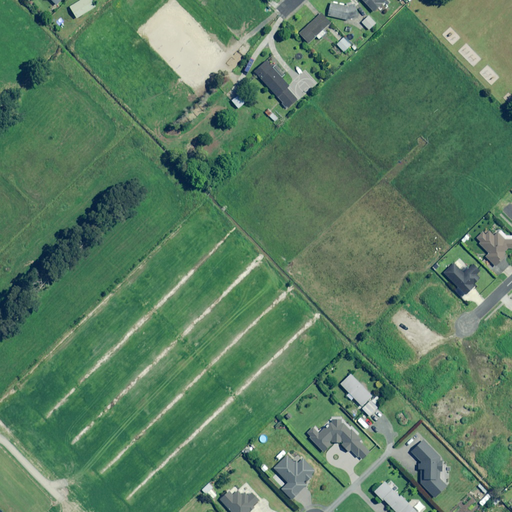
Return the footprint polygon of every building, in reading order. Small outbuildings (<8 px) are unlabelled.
[(96,7),(91,0),(81,0),(70,7),(77,18),(96,7)] [(361,0),(359,2),(363,6),(366,4),(373,12),(385,0),(361,0)] [(357,18),(354,4),(346,6),(330,3),(328,16),(346,20),(352,19),(357,18)] [(299,34),(308,43),(316,36),(319,39),(326,33),(322,29),(329,23),(320,14),(299,34)] [(376,24),(369,16),(362,22),(370,30),(376,24)] [(351,46),(344,38),(336,45),(344,53),(351,46)] [(287,88),(289,86),(282,78),(286,75),(270,57),(254,71),(282,102),(281,103),(287,109),(297,100),(287,88)] [(247,102),(239,94),(232,101),(239,109),(247,102)] [(276,116),(268,109),(265,112),(273,120),(276,116)] [(511,246),(511,244),(511,236),(506,236),(500,230),(493,236),(487,230),(484,233),(482,232),(475,239),(488,253),(485,257),(495,267),(507,255),(505,253),(511,246)] [(475,286),(473,284),(480,277),(477,274),(480,272),(472,264),(463,273),(454,264),(444,273),(465,295),(475,286)] [(511,320),(501,314),(499,317),(509,324),(511,320)] [(350,374),(340,384),(349,393),(345,397),(350,402),(354,398),(362,406),(372,396),(350,374)] [(383,415),(371,401),(362,409),(374,423),(383,415)] [(370,427),(361,417),(358,420),(367,429),(370,427)] [(313,426),(306,433),(309,436),(308,438),(324,453),(332,444),(342,443),(340,445),(349,453),(350,451),(357,458),(359,457),(363,460),(370,452),(361,444),(363,442),(358,437),(360,434),(345,420),(342,422),(338,418),(336,420),(334,419),(321,433),(313,426)] [(434,498),(446,485),(439,478),(439,472),(442,472),(442,461),(441,461),(442,459),(422,439),(410,452),(421,463),(417,463),(417,469),(420,469),(420,482),(419,483),(434,498)] [(297,464),(287,455),(273,469),(288,483),(281,489),(292,500),(307,486),(304,483),(316,472),(302,459),(297,464)] [(383,501),(384,500),(395,511),(416,511),(393,489),(396,486),(391,481),(387,485),(384,482),(374,492),(383,501)] [(489,493),(485,488),(479,494),(483,498),(489,493)] [(250,511),(250,508),(259,500),(252,493),(248,496),(245,493),(242,495),(238,491),(233,496),(228,491),(219,499),(231,511),(250,511)]
